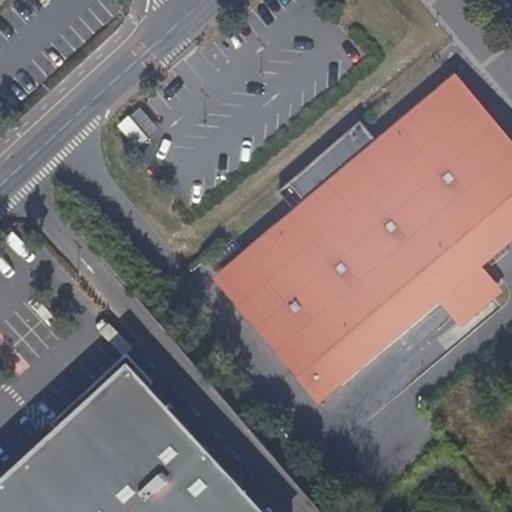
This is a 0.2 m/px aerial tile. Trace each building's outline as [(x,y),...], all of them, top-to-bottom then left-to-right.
[(511,153),(496,135),(451,84),(437,96),(438,98),(448,89),(467,111),(457,120),(511,183),(511,153)] [(473,261),(511,228),(511,183),(457,120),(467,111),(448,89),(438,98),(437,96),(369,154),(285,227),(221,282),(319,394),(443,288),(464,312),(495,286),(473,261)] [(137,150),(158,132),(137,107),(115,125),(137,150)] [(285,227),(369,154),(346,129),(262,200),(285,227)] [(0,511),(257,511),(125,365),(0,478),(0,511)] [(354,446),(342,432),(335,438),(343,447),(342,448),(346,452),(354,446)]
